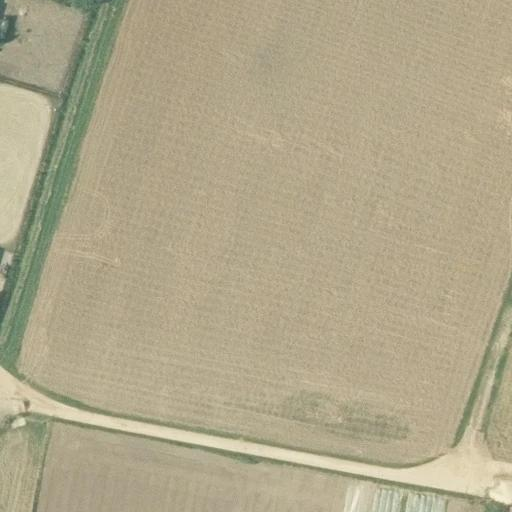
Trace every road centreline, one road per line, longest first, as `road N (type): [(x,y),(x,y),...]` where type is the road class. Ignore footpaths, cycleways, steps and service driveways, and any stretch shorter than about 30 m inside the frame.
road 1 (track): [(0,383),(39,405),(461,485),(465,468),(511,466)]
road 2 (track): [(465,468),(474,413),(511,319)]
